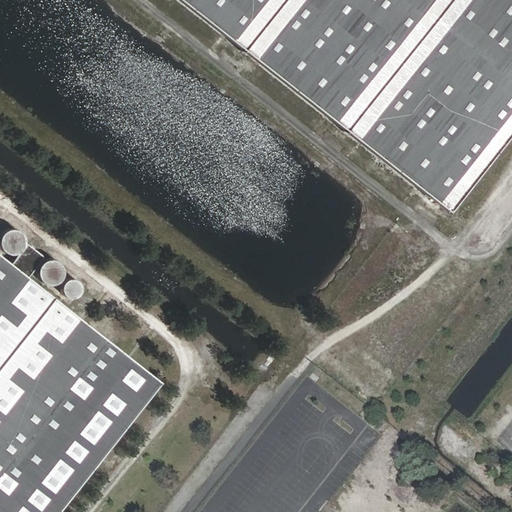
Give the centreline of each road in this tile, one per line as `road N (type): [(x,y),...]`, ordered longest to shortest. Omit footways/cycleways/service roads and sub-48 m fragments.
road 1 (track): [(142,0),(455,246),(492,251),(511,232)]
road 2 (track): [(86,511),(189,384),(193,354),(0,195)]
road 3 (track): [(294,375),(430,273),(511,177)]
